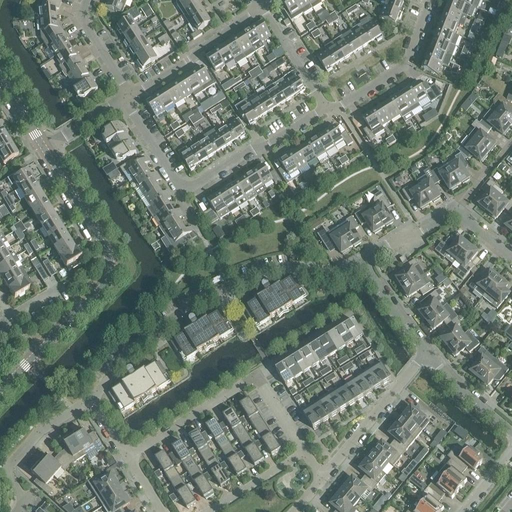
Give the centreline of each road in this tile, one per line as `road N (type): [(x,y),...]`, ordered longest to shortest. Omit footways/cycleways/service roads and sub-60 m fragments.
road 1 (residential): [(90,399),(154,330),(228,286),(299,267),(339,273),(361,260)]
road 2 (residential): [(331,113),(192,186),(175,181),(127,98)]
road 3 (tertiary): [(34,356),(110,269),(42,148)]
road 4 (residential): [(129,457),(258,375),(304,455)]
road 5 (residential): [(127,98),(263,5)]
road 6 (residential): [(323,475),(426,354)]
road 7 (residential): [(331,113),(403,65),(428,0)]
road 8 (residential): [(24,500),(9,475),(13,459),(42,428),(90,399)]
road 9 (residential): [(331,113),(263,5)]
